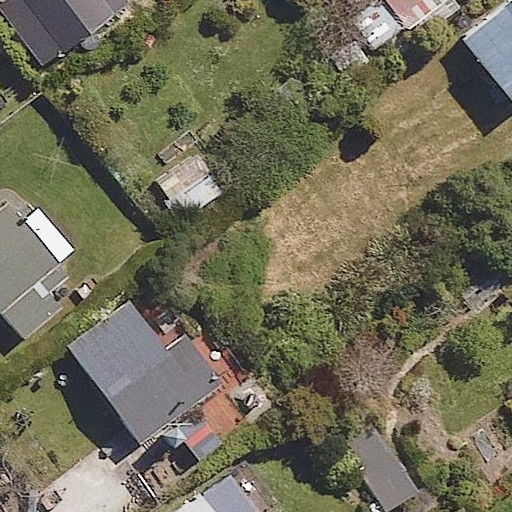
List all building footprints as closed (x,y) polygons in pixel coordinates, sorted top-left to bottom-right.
[(124,6),(120,0),(0,0),(0,14),(40,68),(124,6)] [(462,8),(455,0),(375,0),(347,22),(370,51),(400,27),(404,32),(411,26),(422,39),(462,8)] [(511,108),(511,0),(458,42),(511,109),(511,108)] [(218,195),(194,155),(152,181),(177,221),(218,195)] [(68,252),(18,194),(0,208),(0,318),(20,341),(73,295),(50,267),(68,252)] [(160,356),(124,306),(64,349),(134,445),(214,387),(181,341),(160,356)] [(156,440),(166,454),(179,444),(193,463),(250,419),(225,387),(156,440)] [(415,494),(375,428),(347,446),(387,511),(415,494)] [(247,511),(222,477),(174,511),(247,511)]
